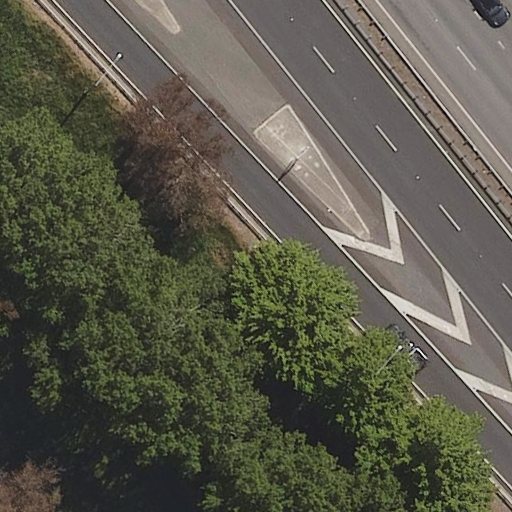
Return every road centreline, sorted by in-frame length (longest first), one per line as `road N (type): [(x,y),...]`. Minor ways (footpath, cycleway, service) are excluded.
road 1 (motorway): [(511,464),(82,0)]
road 2 (motorway): [(511,302),(276,0)]
road 3 (motorway): [(427,12),(511,116)]
